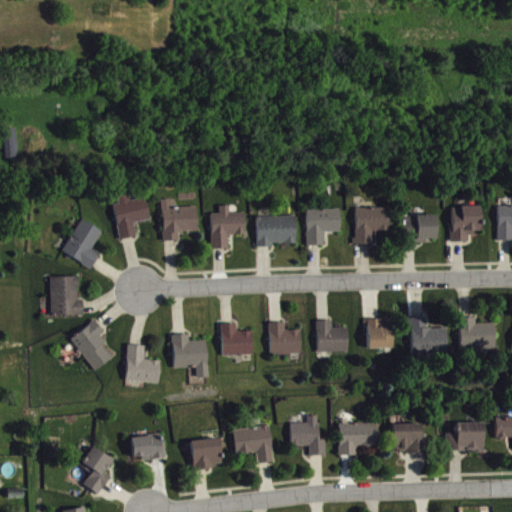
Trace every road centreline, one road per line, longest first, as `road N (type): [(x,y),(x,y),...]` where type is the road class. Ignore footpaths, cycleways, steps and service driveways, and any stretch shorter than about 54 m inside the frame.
road 1 (residential): [(511,276),(149,287)]
road 2 (residential): [(511,488),(348,491),(169,511)]
